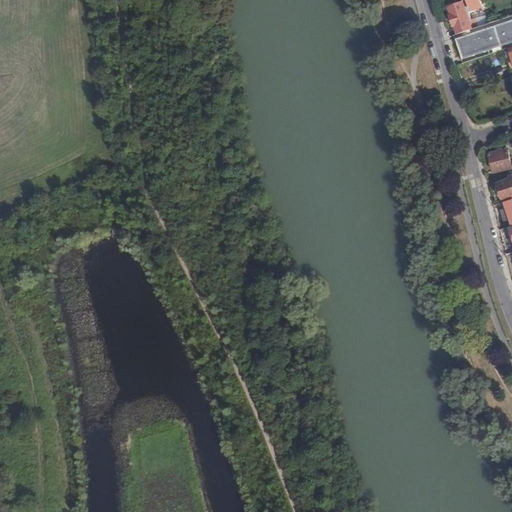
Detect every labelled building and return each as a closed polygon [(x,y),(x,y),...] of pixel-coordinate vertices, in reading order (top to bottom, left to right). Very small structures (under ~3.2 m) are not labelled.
[(468,0),(451,6),(461,34),(474,29),(468,10),(484,6),(481,0),(468,0)] [(487,23),(486,16),(480,17),(479,11),(477,12),(479,24),(487,23)] [(459,34),(468,62),(511,47),(511,16),(474,29),(461,34),(459,34)] [(508,79),(500,82),(502,90),(511,87),(508,79)] [(448,124),(435,127),(439,141),(452,137),(448,124)] [(511,159),(509,150),(491,156),(496,174),(511,168),(511,159)] [(507,191),(502,192),(505,201),(511,198),(511,180),(504,183),(507,191)]
